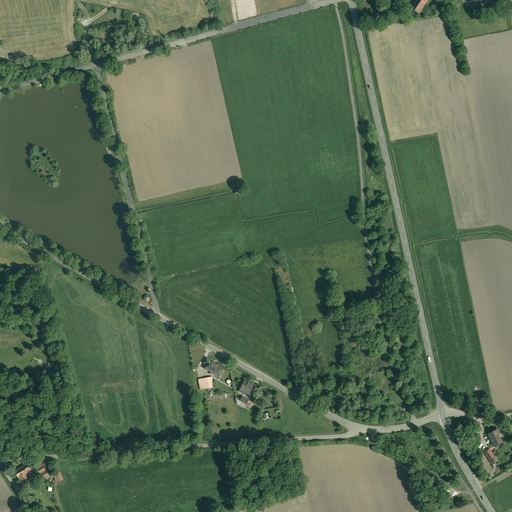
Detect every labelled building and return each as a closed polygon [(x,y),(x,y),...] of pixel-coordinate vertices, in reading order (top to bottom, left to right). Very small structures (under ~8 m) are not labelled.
[(426,0),(416,0),(411,8),(419,13),(427,0),(426,0)] [(222,368),(209,361),(209,360),(206,358),(204,363),(206,364),(204,368),(218,376),(222,368)] [(212,377),(203,379),(205,389),(214,387),(212,377)] [(252,385),(245,381),(240,389),(252,395),(256,386),(252,384),(252,385)] [(242,397),(240,401),(246,405),(249,400),(242,397)] [(254,403),(249,400),(246,405),(252,409),(254,403)] [(498,429),(488,434),(494,446),(504,442),(502,438),(505,436),(503,433),(500,434),(498,429)] [(490,449),(485,453),(491,463),(496,460),(490,449)] [(499,461),(501,465),(509,460),(507,456),(499,461)] [(27,464),(15,471),(19,478),(23,485),(31,480),(27,472),(31,470),(27,464)] [(36,469),(42,481),(50,476),(47,470),(44,465),(36,469)] [(56,482),(63,479),(60,472),(53,475),(56,482)]
